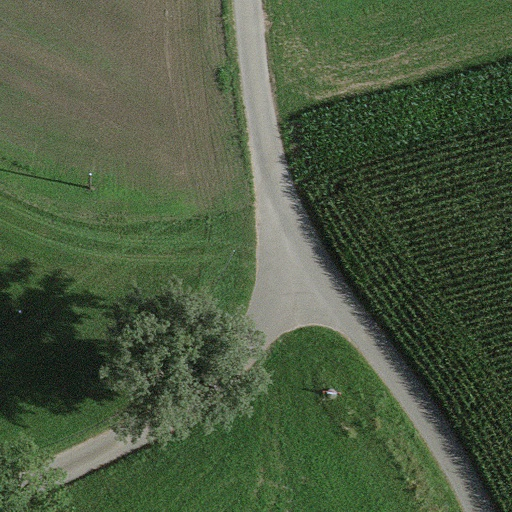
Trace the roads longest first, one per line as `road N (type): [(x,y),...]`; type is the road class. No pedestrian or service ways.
road 1 (unclassified): [(481,511),(404,381),(330,296),(281,204),(248,0)]
road 2 (track): [(0,506),(135,440),(330,296)]
